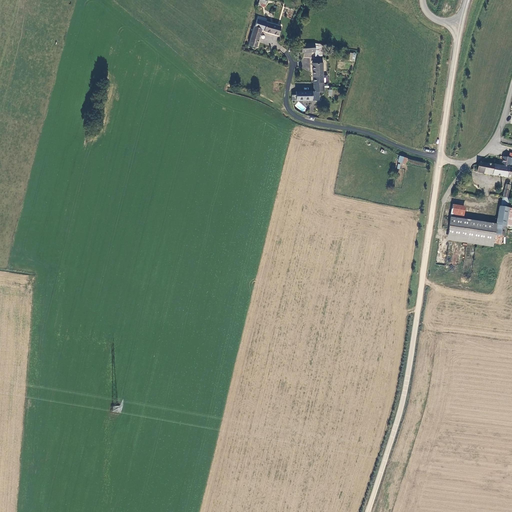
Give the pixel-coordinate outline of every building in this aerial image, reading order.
[(253,27),(252,27),(247,46),(255,48),(260,31),(278,37),(281,28),(255,21),(253,27)] [(314,55),(313,45),(299,47),(300,56),(311,55),(313,55),(314,55)] [(320,46),(313,45),(314,55),(313,55),(314,59),(322,58),(320,46)] [(312,65),(313,84),(324,83),(323,63),(322,63),(322,61),(318,61),(318,64),(315,64),(315,65),(312,65)] [(325,92),(324,83),(313,84),(314,92),(318,92),(325,92)] [(295,97),(291,97),(292,103),(318,102),(318,92),(314,92),(295,93),(295,97)] [(398,162),(406,164),(408,158),(399,156),(398,162)] [(511,167),(508,167),(506,167),(507,157),(506,157),(500,156),(498,165),(477,161),(474,163),(474,172),(511,177),(511,167)] [(449,203),(447,216),(444,235),(491,241),(491,242),(498,243),(499,235),(501,236),(503,225),(511,226),(511,216),(511,207),(504,207),(506,198),(504,197),(507,185),(502,184),(500,196),(498,206),(496,205),(494,223),(460,218),(462,205),(449,203)]
